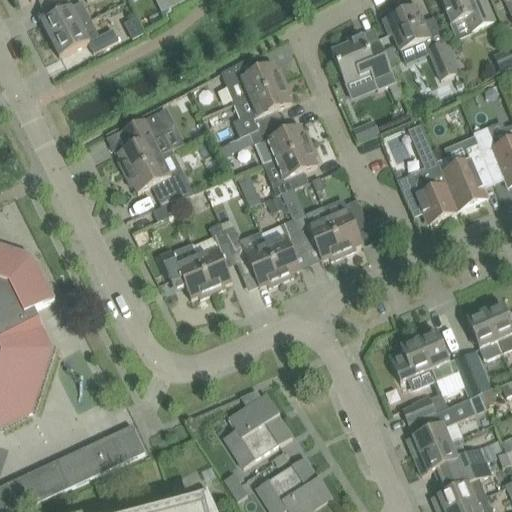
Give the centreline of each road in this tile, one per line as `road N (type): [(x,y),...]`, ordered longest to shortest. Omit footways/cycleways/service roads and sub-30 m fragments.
road 1 (unclassified): [(314,332),(289,328),(191,369),(157,360),(0,57)]
road 2 (residential): [(425,262),(396,197),(360,183),(304,37),(364,0)]
road 3 (unclassified): [(400,511),(334,352),(314,332)]
road 4 (residential): [(314,332),(341,296),(425,262)]
